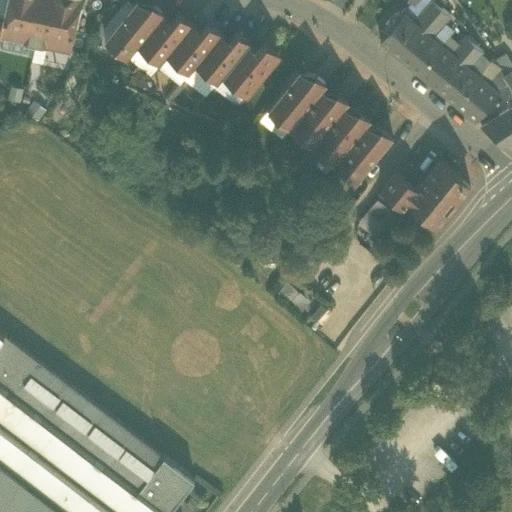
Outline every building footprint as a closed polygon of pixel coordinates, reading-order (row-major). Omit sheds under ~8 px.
[(47,44),(70,49),(73,34),(74,35),(80,9),(78,9),(80,0),(7,0),(3,19),(4,19),(1,34),(24,39),(23,41),(46,46),(47,44)] [(132,50),(138,43),(149,30),(150,28),(140,20),(148,11),(135,0),(105,37),(118,48),(123,43),(132,50)] [(403,12),(413,21),(430,0),(419,0),(415,6),(411,2),(403,12)] [(441,6),(434,0),(430,0),(413,21),(422,28),(441,6)] [(140,20),(150,28),(163,12),(153,4),(148,11),(140,20)] [(441,6),(422,28),(432,36),(447,18),(451,14),(441,6)] [(160,61),(167,52),(178,38),(191,22),(178,11),(171,19),(172,20),(158,38),(149,30),(138,43),(160,61)] [(171,19),(163,12),(150,28),(149,30),(158,38),(172,20),(171,19)] [(400,55),(422,28),(413,21),(403,12),(380,39),(400,55)] [(189,70),(196,62),(207,48),(221,31),(207,20),(200,29),(201,30),(188,46),(178,38),(167,52),(189,70)] [(178,38),(188,46),(201,30),(200,29),(191,22),(178,38)] [(441,44),(432,36),(422,28),(400,55),(419,71),(441,44)] [(218,79),(224,73),(248,42),(250,41),(236,30),(229,38),(230,39),(217,56),(207,48),(196,62),(218,79)] [(207,48),(217,56),(230,39),(229,38),(221,31),(207,48)] [(466,34),(451,52),(460,60),(474,42),(466,34)] [(257,49),(248,42),(224,73),(247,91),(278,52),(264,41),(257,49)] [(474,42),(460,60),(469,67),(483,49),(474,42)] [(123,43),(118,48),(128,55),(132,50),(123,43)] [(437,86),(460,60),(451,52),(441,44),(419,71),(437,86)] [(496,60),(497,62),(505,73),(511,68),(511,63),(506,54),(496,60)] [(479,75),(469,67),(460,60),(437,86),(456,102),(479,75)] [(509,80),(505,73),(497,62),(487,68),(492,72),(495,75),(497,74),(507,83),(509,80)] [(291,123),(291,124),(312,98),(304,91),(313,80),(300,69),(270,106),(283,117),(287,111),(295,118),(291,123)] [(304,91),(312,98),(321,87),(327,79),(319,72),(313,80),(304,91)] [(499,92),(507,83),(497,74),(495,75),(489,84),(499,92)] [(489,84),(479,75),(456,102),(476,119),(495,96),(499,92),(489,84)] [(511,93),(511,85),(509,80),(507,83),(499,92),(495,96),(499,102),(511,93)] [(321,87),(312,98),(291,124),(305,135),(309,129),(317,136),(313,141),(313,142),(334,116),(325,109),(334,97),(321,87)] [(325,109),(334,116),(343,105),(349,97),(340,90),(334,97),(325,109)] [(510,147),(511,145),(511,103),(482,123),(510,147)] [(343,105),(334,116),(313,142),(326,153),(331,147),(339,154),(334,159),(335,160),(356,134),(347,127),(357,116),(343,105)] [(347,127),(356,134),(365,123),(370,116),(362,109),(357,116),(347,127)] [(283,117),(291,123),(295,118),(287,111),(283,117)] [(365,123),(356,134),(335,160),(348,170),(352,165),(359,171),(355,176),(357,178),(378,152),(369,145),(378,134),(365,123)] [(369,145),(378,152),(393,134),(384,127),(378,134),(369,145)] [(305,135),(313,141),(317,136),(309,129),(305,135)] [(326,153),(334,159),(339,154),(331,147),(326,153)] [(410,196),(438,222),(471,182),(440,158),(417,186),(396,168),(383,185),(405,203),(410,196)] [(348,170),(355,176),(359,171),(352,165),(348,170)] [(285,276),(275,286),(297,307),(307,297),(285,276)] [(186,511),(174,503),(194,476),(165,454),(4,331),(0,336),(0,511),(186,511)]
